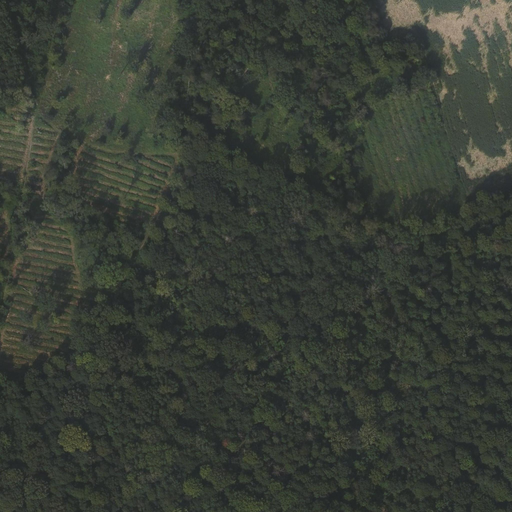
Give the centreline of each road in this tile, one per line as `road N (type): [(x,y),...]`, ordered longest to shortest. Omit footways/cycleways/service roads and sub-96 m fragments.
road 1 (track): [(0,381),(97,337),(183,172),(204,151)]
road 2 (track): [(35,117),(0,312)]
road 3 (track): [(295,0),(204,151)]
